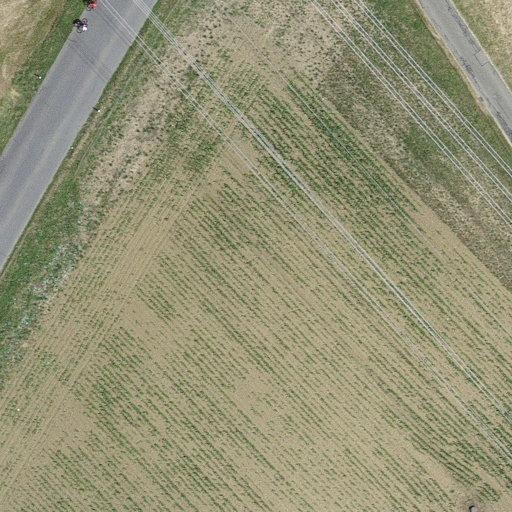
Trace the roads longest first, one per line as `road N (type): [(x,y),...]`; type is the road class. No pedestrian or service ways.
road 1 (tertiary): [(0,230),(134,0)]
road 2 (residential): [(421,0),(511,154)]
